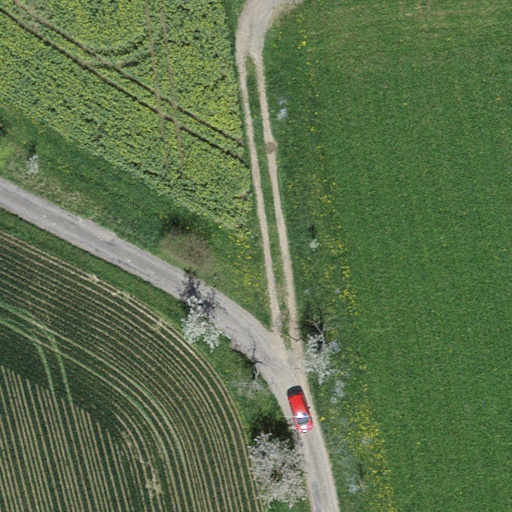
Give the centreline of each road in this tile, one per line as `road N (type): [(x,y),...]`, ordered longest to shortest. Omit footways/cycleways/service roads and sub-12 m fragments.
road 1 (unclassified): [(0,188),(142,274),(237,352),(291,426),(326,511)]
road 2 (track): [(297,439),(248,46),(264,0)]
